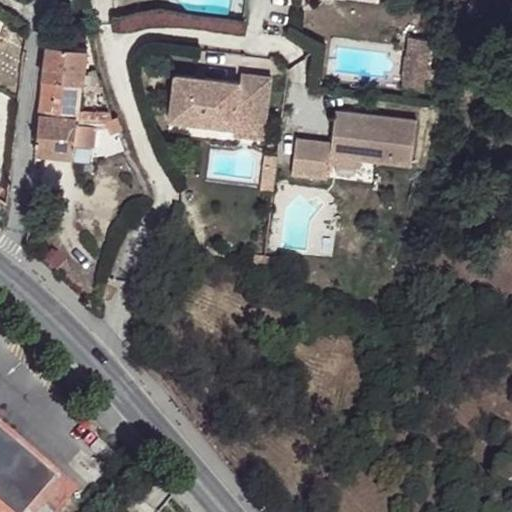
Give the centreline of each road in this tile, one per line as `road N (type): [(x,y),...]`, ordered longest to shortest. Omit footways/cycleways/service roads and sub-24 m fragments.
road 1 (tertiary): [(221,511),(105,372),(3,281)]
road 2 (unclassified): [(41,0),(3,281)]
